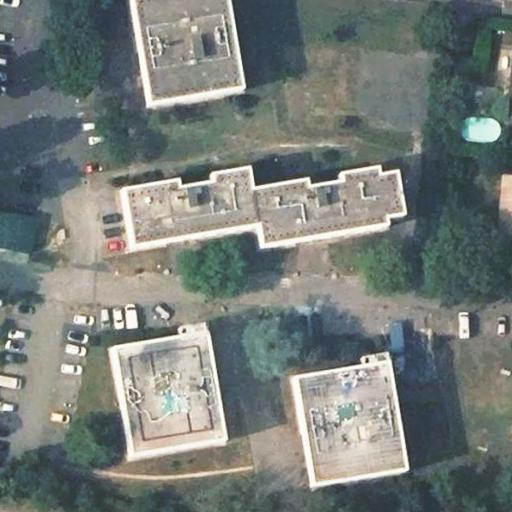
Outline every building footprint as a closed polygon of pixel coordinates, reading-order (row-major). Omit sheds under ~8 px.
[(129,0),(147,106),(240,90),(224,0),(129,0)] [(370,43),(370,11),(341,11),(340,43),(370,43)] [(120,191),(131,249),(255,227),(260,248),(384,228),(383,219),(400,216),(393,175),(376,178),(374,169),(338,176),(339,184),(305,190),(303,182),(250,191),(245,170),(209,176),(210,184),(177,190),(175,182),(120,191)] [(511,178),(502,177),(497,235),(511,236),(511,178)] [(0,214),(0,249),(27,255),(33,221),(0,214)] [(111,350),(129,458),(221,442),(203,334),(111,350)] [(293,380),(310,487),(403,472),(384,364),(293,380)]
